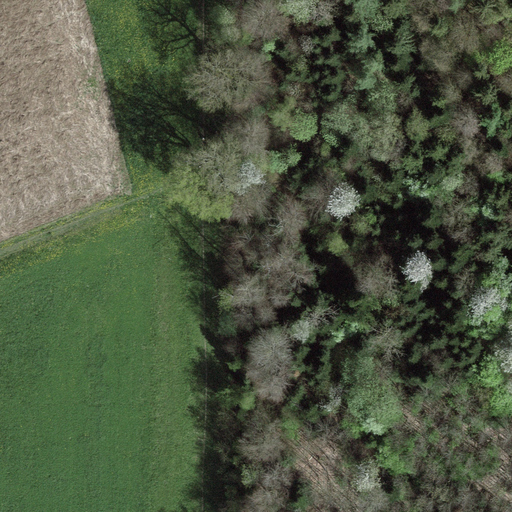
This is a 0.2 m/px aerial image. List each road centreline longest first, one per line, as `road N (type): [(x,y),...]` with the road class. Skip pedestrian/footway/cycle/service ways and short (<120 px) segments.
road 1 (track): [(186,511),(187,0)]
road 2 (track): [(187,181),(0,256)]
